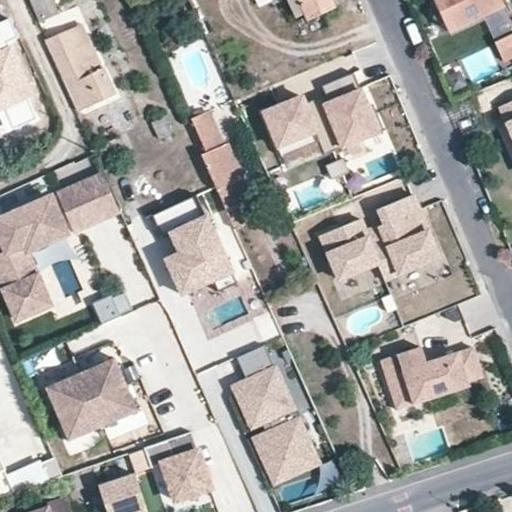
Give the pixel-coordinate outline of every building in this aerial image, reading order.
[(30,0),(40,21),(60,12),(54,0),(30,0)] [(299,0),(287,0),(297,19),(306,14),(299,0)] [(336,9),(331,0),(299,0),(306,14),(310,21),(336,9)] [(501,7),(497,0),(431,0),(445,30),(501,7)] [(447,38),(483,22),(504,14),(501,7),(445,30),(447,38)] [(511,43),(511,33),(504,14),(483,22),(495,51),(511,43)] [(82,24),(72,28),(92,73),(101,70),(96,59),(82,24)] [(72,28),(48,39),(81,111),(114,95),(101,70),(92,73),(72,28)] [(511,53),(511,43),(495,51),(498,59),(511,53)] [(14,46),(0,52),(0,119),(7,134),(40,121),(36,111),(38,102),(14,46)] [(511,64),(511,53),(498,59),(502,69),(511,64)] [(326,95),(313,100),(334,152),(385,131),(377,112),(371,115),(354,73),(323,86),(326,95)] [(334,152),(313,100),(306,104),(303,97),(264,113),(282,157),(319,141),(325,155),(334,152)] [(511,100),(499,106),(511,137),(511,100)] [(243,179),(244,178),(228,144),(223,146),(208,112),(191,118),(207,153),(201,155),(217,191),(243,179)] [(160,140),(174,133),(166,117),(153,122),(160,140)] [(344,158),(327,165),(333,179),(350,172),(344,158)] [(104,172),(57,193),(73,229),(120,209),(104,172)] [(259,217),(243,179),(217,191),(234,229),(259,217)] [(440,259),(413,195),(379,209),(386,225),(381,226),(401,275),(440,259)] [(46,241),(67,232),(51,196),(0,218),(0,280),(17,319),(50,304),(37,274),(31,277),(17,247),(43,235),(46,241)] [(236,286),(199,196),(154,214),(164,237),(173,233),(181,253),(167,258),(182,294),(213,281),(218,294),(236,286)] [(401,275),(381,226),(367,232),(362,219),(322,236),(340,280),(379,265),(385,281),(401,275)] [(47,244),(46,241),(43,235),(17,247),(31,277),(37,274),(40,273),(30,252),(47,244)] [(413,303),(407,290),(399,294),(405,307),(413,303)] [(313,454),(265,347),(238,359),(248,382),(234,388),(252,428),(261,423),(268,420),(273,432),(266,435),(254,440),(269,472),(313,454)] [(381,364),(397,413),(428,404),(427,399),(483,381),(474,350),(427,366),(422,351),(381,364)] [(126,385),(115,358),(81,373),(92,399),(126,385)] [(92,399),(81,373),(46,388),(57,414),(92,399)] [(138,411),(126,385),(92,399),(103,425),(138,411)] [(103,425),(92,399),(57,414),(69,440),(103,425)] [(273,432),(268,420),(261,423),(266,435),(273,432)] [(212,487),(193,430),(145,447),(152,467),(164,462),(176,499),(212,487)] [(0,477),(11,473),(0,449),(0,477)] [(274,484),(317,465),(313,454),(269,472),(274,484)] [(51,483),(66,478),(57,460),(44,466),(51,483)] [(151,511),(138,472),(102,484),(111,511),(151,511)] [(76,511),(70,493),(49,500),(50,503),(23,511),(76,511)]
